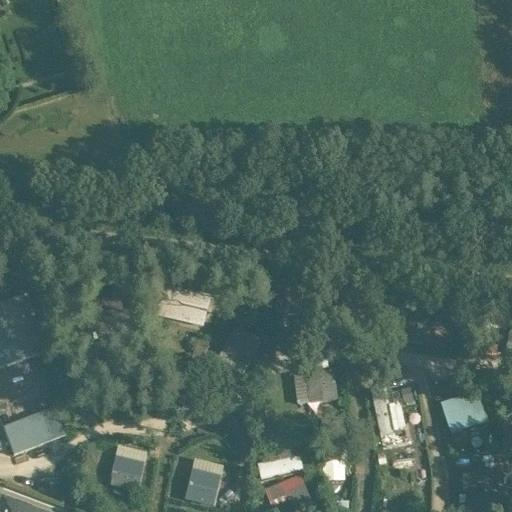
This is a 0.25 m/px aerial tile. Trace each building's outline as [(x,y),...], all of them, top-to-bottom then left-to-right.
[(25,298),(0,305),(0,369),(44,354),(25,298)] [(299,406),(339,400),(335,371),(295,378),(299,406)] [(37,416),(3,429),(13,456),(70,434),(49,379),(26,388),(37,416)] [(406,391),(376,393),(379,436),(409,434),(406,391)] [(441,401),(448,433),(486,424),(479,392),(441,401)] [(511,449),(511,427),(503,428),(504,450),(511,449)] [(257,467),(261,481),(301,469),(297,456),(257,467)] [(116,457),(109,485),(137,492),(145,465),(116,457)] [(299,476),(264,490),(272,511),(285,511),(310,503),(299,476)] [(45,511),(0,495),(0,511),(45,511)] [(495,511),(496,496),(461,495),(460,511),(495,511)]
